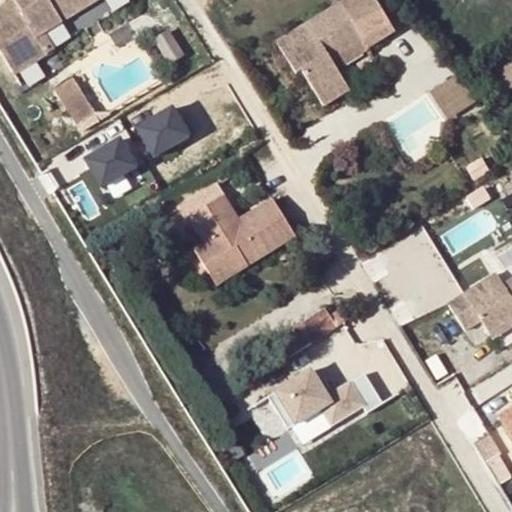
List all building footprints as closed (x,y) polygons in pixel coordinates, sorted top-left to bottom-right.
[(16,0),(0,10),(0,54),(14,77),(47,56),(36,39),(43,35),(98,0),(16,0)] [(347,0),(283,43),(326,109),(352,92),(337,69),(329,57),(334,53),(337,58),(362,41),(368,49),(394,31),(373,0),(347,0)] [(388,0),(373,0),(394,31),(405,24),(388,0)] [(161,38),(172,62),(185,56),(175,32),(161,38)] [(36,39),(47,56),(54,52),(43,35),(36,39)] [(337,69),(368,49),(362,41),(337,58),(334,53),(329,57),(337,69)] [(511,87),(511,56),(492,74),(508,91),(511,87)] [(73,78),(54,90),(77,126),(96,114),(73,78)] [(458,82),(434,97),(449,120),(473,104),(458,82)] [(173,109),(137,130),(154,158),(189,138),(173,109)] [(136,168),(120,141),(86,161),(102,188),(136,168)] [(192,249),(203,268),(236,248),(248,266),(295,237),(271,200),(239,220),(216,184),(177,208),(185,221),(188,219),(203,242),(192,249)] [(236,248),(203,268),(215,287),(248,266),(236,248)] [(464,292),(448,302),(464,329),(479,319),(488,332),(511,316),(511,277),(502,284),(495,272),(464,292)] [(284,361),(346,320),(339,310),(330,317),(324,308),(272,342),(284,361)] [(511,316),(488,332),(499,348),(511,339),(511,316)] [(310,372),(266,398),(286,431),(320,411),(330,426),(361,407),(366,415),(381,406),(363,377),(332,395),(323,380),(317,383),(310,372)] [(511,408),(499,416),(511,436),(511,408)]
